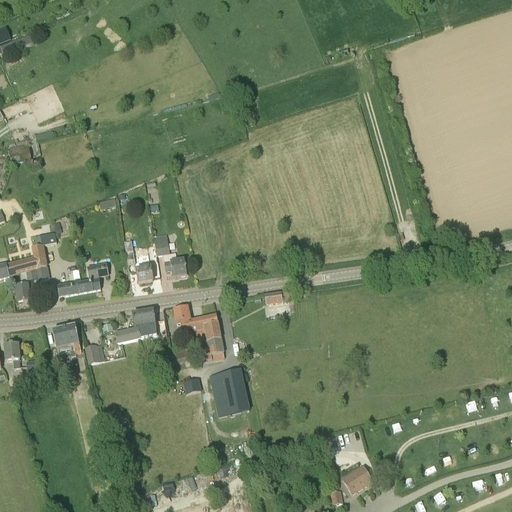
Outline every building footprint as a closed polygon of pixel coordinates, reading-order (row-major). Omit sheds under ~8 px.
[(5,30),(0,31),(0,46),(10,43),(5,30)] [(15,43),(0,48),(0,55),(18,49),(16,43),(15,43)] [(9,151),(12,168),(32,164),(28,147),(9,151)] [(116,209),(114,201),(99,204),(101,212),(116,209)] [(46,263),(43,248),(57,245),(55,236),(34,240),(37,249),(31,250),(33,260),(0,268),(0,281),(29,274),(36,273),(35,265),(46,263)] [(154,239),(155,246),(157,258),(163,257),(170,256),(168,244),(167,237),(154,239)] [(135,266),(132,249),(132,243),(124,245),(128,268),(136,267),(137,270),(136,271),(139,285),(153,283),(151,268),(150,269),(149,264),(135,266)] [(184,263),(177,264),(175,256),(170,256),(163,257),(166,274),(172,273),(173,280),(187,278),(184,263)] [(35,265),(36,273),(38,283),(50,281),(47,269),(46,263),(35,265)] [(101,293),(99,280),(109,279),(107,266),(91,269),(87,270),(89,283),(94,282),(94,283),(81,286),(83,295),(101,293)] [(38,284),(38,283),(36,273),(29,274),(31,282),(37,281),(38,284)] [(31,303),(29,294),(37,293),(36,286),(16,289),(18,305),(31,303)] [(59,299),(83,295),(81,286),(58,289),(59,299)] [(289,304),(288,295),(265,298),(266,306),(289,304)] [(204,328),(218,325),(216,318),(190,324),(187,309),(174,312),(176,322),(177,328),(181,327),(182,337),(195,334),(205,332),(204,328)] [(157,338),(155,324),(153,314),(133,317),(135,328),(137,332),(138,335),(140,335),(140,341),(141,341),(157,338)] [(221,341),(219,328),(218,325),(204,328),(205,332),(195,334),(196,342),(199,342),(203,365),(212,363),(224,361),(223,356),(224,355),(222,341),(221,341)] [(113,333),(111,326),(101,328),(103,336),(113,333)] [(137,332),(135,328),(136,334),(116,337),(117,347),(141,342),(141,341),(140,341),(140,335),(138,335),(137,332)] [(79,347),(78,339),(76,329),(53,334),(57,352),(58,361),(81,355),(81,354),(79,347)] [(20,363),(19,356),(18,346),(13,347),(5,348),(7,364),(13,363),(14,371),(20,370),(20,363)] [(105,363),(101,347),(97,348),(97,347),(84,350),(88,367),(105,363)] [(170,354),(170,366),(188,365),(188,353),(170,354)] [(37,363),(26,364),(28,381),(39,380),(37,363)] [(241,372),(209,379),(218,420),(250,413),(241,372)] [(201,393),(199,381),(183,385),(185,396),(201,393)] [(479,459),(478,449),(470,449),(470,460),(479,459)] [(458,459),(450,461),(452,470),(460,468),(458,459)] [(433,463),(424,466),(427,474),(435,471),(433,463)] [(344,483),(353,497),(367,488),(358,473),(344,483)] [(342,506),(341,497),(339,497),(338,488),(330,490),(331,495),(332,498),(334,508),(342,506)] [(455,491),(458,500),(468,496),(465,488),(455,491)]
